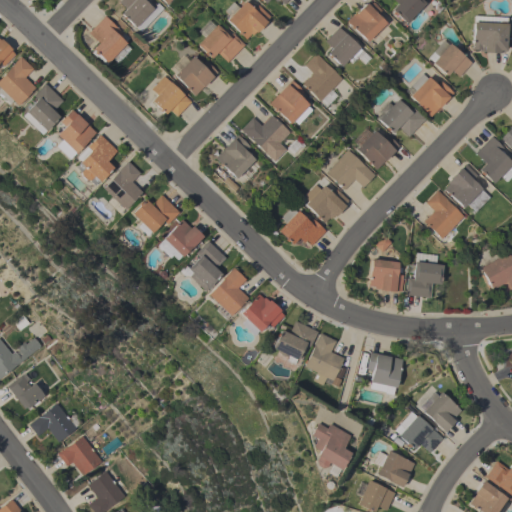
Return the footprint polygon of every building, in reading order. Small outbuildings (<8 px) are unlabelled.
[(118,0),(142,0),(151,8),(156,2),(161,7),(139,31),(134,26),(133,27),(119,14),(124,8),(117,2),(118,0)] [(268,16),(264,20),(265,22),(255,32),(254,31),(250,35),(249,34),(244,39),(225,19),(228,16),(223,10),(232,1),(237,7),(244,0),(252,9),(257,4),(268,16)] [(420,0),(423,2),(403,23),(389,9),(396,3),(393,0),(420,0)] [(365,41),(345,21),(354,11),(355,12),(365,3),(367,5),(371,1),(380,10),(375,14),(384,23),(365,41)] [(103,15),(121,33),(118,36),(125,43),(120,47),(125,52),(119,57),(115,53),(105,63),(91,49),(97,43),(87,32),(103,15)] [(473,21),(473,15),(497,16),(497,21),(503,21),(503,23),(505,23),(503,50),(502,50),(502,52),(497,52),(497,53),(482,52),(482,51),(477,51),(477,49),(470,49),(472,21),(473,21)] [(227,36),(231,32),(243,44),(225,62),(215,53),(209,59),(195,44),(203,36),(197,30),(207,19),(214,25),(215,24),(227,36)] [(368,57),(362,63),(356,57),(350,64),(346,59),(339,66),(325,53),(330,47),(323,41),(336,27),(362,51),(368,57)] [(469,62),(457,76),(450,70),(445,75),(430,63),(437,55),(432,50),(442,39),(447,44),(448,43),(469,62)] [(2,66),(0,64),(0,40),(9,49),(8,50),(13,54),(2,66)] [(335,95),(325,106),(319,99),(317,101),(300,84),(310,73),(302,65),(314,53),(340,78),(329,89),(335,95)] [(168,68),(182,55),(187,60),(191,56),(199,64),(204,60),(216,72),(193,95),(172,75),(173,73),(168,68)] [(5,105),(0,99),(0,75),(18,56),(31,69),(23,77),(33,87),(15,105),(10,100),(5,105)] [(434,85),(439,80),(451,92),(429,116),(407,96),(413,90),(409,85),(420,73),(425,78),(426,77),(434,85)] [(189,101),(175,116),(168,109),(163,114),(150,101),(155,94),(149,89),(162,75),(189,101)] [(309,110),(295,124),(291,120),(288,123),(267,103),(289,80),(302,92),(299,95),(305,101),(304,102),(306,104),(305,106),(309,110)] [(60,100),(51,110),(57,116),(39,135),(20,115),(35,99),(31,95),(43,83),(60,100)] [(396,126),(390,133),(375,118),(380,112),(378,111),(387,101),(390,104),(395,99),(408,111),(411,107),(423,118),(406,136),(396,126)] [(62,125),(58,121),(70,109),(93,132),(67,160),(53,146),(59,139),(54,134),(62,125)] [(283,149),(271,161),(239,129),(251,117),(259,125),(270,115),(287,132),(277,143),(283,149)] [(511,150),(499,137),(510,126),(511,128),(511,150)] [(350,141),(364,128),(369,133),(372,130),(380,138),(385,134),(397,146),(374,169),(353,149),(356,146),(350,141)] [(114,150),(104,161),(111,168),(97,182),(96,181),(92,185),(87,180),(83,180),(79,176),(78,172),(73,167),(78,161),(74,157),(85,146),(97,134),(114,150)] [(235,134),(248,146),(243,151),(252,159),(233,178),(213,158),(235,134)] [(489,136),(502,148),(498,151),(511,164),(511,174),(505,182),(498,175),(491,183),(477,169),(483,163),(473,153),(489,136)] [(346,149),(362,165),(363,165),(373,175),(361,187),(352,178),(341,189),(324,172),(346,149)] [(121,209),(117,213),(105,202),(109,197),(100,188),(117,171),(116,170),(125,161),(138,173),(129,182),(140,192),(123,210),(121,209)] [(475,175),(470,180),(488,197),(471,214),(469,212),(471,210),(465,203),(461,208),(441,189),(446,184),(445,182),(448,179),(448,178),(458,167),(459,168),(463,164),(475,175)] [(302,196),(313,184),(318,188),(321,185),(331,194),(335,189),(346,200),(342,205),(343,206),(333,216),(331,215),(328,218),(327,217),(322,222),(303,204),(306,200),(302,196)] [(439,239),(421,221),(432,211),(423,202),(435,190),(445,199),(445,200),(461,216),(439,239)] [(177,212),(165,224),(161,220),(149,233),(148,231),(143,236),(132,226),(137,221),(129,213),(143,199),(149,205),(159,194),(177,212)] [(310,245),(304,239),(301,243),(296,238),(290,244),(276,231),(284,222),(279,218),(290,207),(294,211),(295,210),(307,222),(310,219),(323,231),(310,245)] [(161,238),(180,219),(188,227),(190,226),(201,236),(189,248),(188,248),(176,260),(171,256),(169,259),(156,246),(162,239),(161,238)] [(223,258),(215,267),(221,273),(204,291),(188,275),(182,274),(176,269),(183,263),(187,266),(197,256),(194,253),(205,240),(223,258)] [(507,252),(511,260),(511,294),(505,281),(491,289),(479,267),(507,252)] [(403,272),(404,264),(412,265),(412,261),(414,261),(415,253),(435,256),(434,261),(433,261),(433,264),(441,265),(438,285),(430,283),(428,297),(403,294),(406,277),(410,278),(411,273),(403,272)] [(396,262),(395,274),(401,274),(399,291),(393,290),(393,292),(378,290),(378,288),(373,287),(373,286),(366,285),(370,258),(396,262)] [(222,278),(221,277),(231,267),(244,279),(236,288),(246,298),(229,316),(228,315),(224,319),(214,309),(218,305),(207,294),(222,278)] [(256,331),(252,335),(239,324),(244,319),(238,313),(257,293),(262,298),(263,297),(267,300),(278,310),(277,311),(282,315),(270,327),(266,323),(257,332),(256,331)] [(308,347),(303,344),(295,360),(287,356),(287,357),(277,352),(278,350),(271,347),(271,346),(267,344),(271,336),(275,338),(279,329),(287,333),(293,320),(316,331),(308,347)] [(338,366),(344,368),(335,386),(329,383),(328,384),(322,381),(320,385),(311,380),(315,372),(302,366),(313,344),(312,344),(318,332),(334,340),(328,351),(342,358),(338,366)] [(0,341),(9,353),(11,352),(14,352),(17,350),(15,347),(22,341),(24,343),(32,337),(39,346),(0,376),(0,341)] [(393,388),(393,387),(391,395),(383,393),(383,392),(367,388),(368,382),(367,381),(370,370),(364,369),(368,352),(400,359),(393,388)] [(20,374),(20,375),(23,373),(27,378),(24,380),(28,385),(32,381),(33,383),(40,377),(43,382),(44,382),(49,388),(41,393),(42,395),(25,408),(24,407),(22,408),(5,386),(20,374)] [(421,411),(417,407),(420,404),(416,401),(420,396),(424,400),(431,392),(435,395),(438,391),(458,410),(450,418),(452,420),(442,432),(430,421),(431,420),(421,411)] [(66,417),(73,412),(80,421),(73,426),(74,428),(56,442),(45,428),(35,436),(27,424),(37,416),(38,416),(55,403),(66,417)] [(440,438),(427,452),(416,443),(411,449),(396,436),(397,434),(392,430),(409,411),(414,415),(415,415),(440,438)] [(337,469),(332,477),(324,472),(329,464),(326,462),(324,467),(319,468),(314,465),(313,460),(315,456),(314,455),(317,450),(310,446),(315,439),(308,434),(315,422),(324,428),(327,423),(347,435),(340,448),(348,452),(338,469),(337,469)] [(99,461),(80,475),(70,461),(64,466),(55,453),(61,448),(62,449),(80,435),(99,461)] [(412,463),(406,475),(405,474),(399,487),(374,475),(378,466),(371,462),(377,451),(384,454),(386,450),(412,463)] [(511,494),(510,497),(483,476),(494,460),(506,469),(511,461),(511,494)] [(122,496),(106,508),(101,511),(91,511),(86,504),(95,497),(85,484),(103,470),(122,496)] [(384,510),(374,505),(371,511),(355,504),(359,495),(353,493),(358,482),(364,485),(366,480),(392,492),(384,510)] [(493,488),(492,489),(504,498),(503,500),(507,503),(500,511),(477,511),(466,503),(473,494),(472,492),(481,480),(493,488)] [(19,511),(0,511),(0,506),(9,499),(19,511)]
